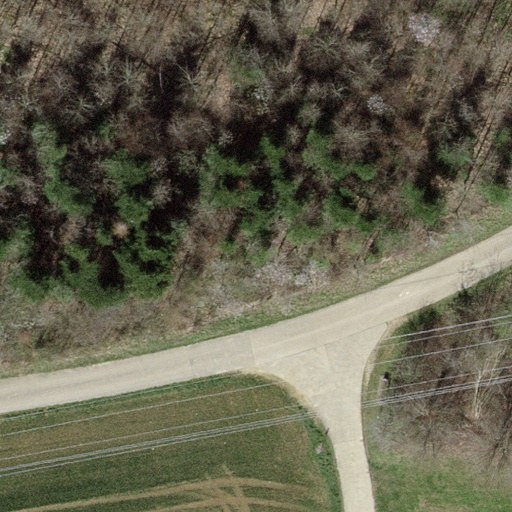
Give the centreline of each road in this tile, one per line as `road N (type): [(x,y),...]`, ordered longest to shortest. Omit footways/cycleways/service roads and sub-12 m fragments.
road 1 (unclassified): [(511,252),(435,296),(329,334),(0,391)]
road 2 (track): [(356,511),(329,334)]
